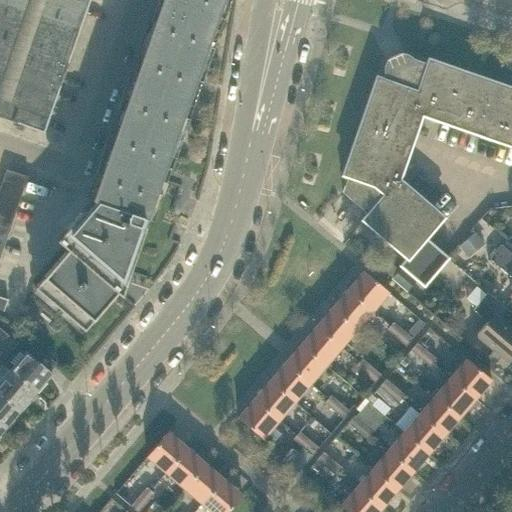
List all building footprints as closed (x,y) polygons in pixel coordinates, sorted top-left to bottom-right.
[(80,28),(0,0),(0,116),(44,132),(80,28)] [(89,0),(0,0),(80,28),(89,0)] [(216,0),(166,0),(97,201),(120,209),(140,217),(141,217),(216,0)] [(383,70),(384,72),(381,78),(377,77),(343,174),(348,175),(342,191),(365,211),(367,213),(363,219),(407,257),(401,265),(424,284),(447,257),(424,237),(442,216),(398,179),(421,113),(511,144),(511,87),(428,59),(427,63),(424,62),(413,58),(412,57),(410,55),(409,54),(407,54),(406,53),(404,52),(400,52),(397,52),(393,53),(390,55),(388,58),(385,60),(385,62),(384,64),(383,66),(383,68),(383,70)] [(24,187),(27,176),(6,169),(2,180),(24,187)] [(0,190),(20,198),(24,187),(2,180),(0,186),(0,190)] [(0,202),(16,208),(20,198),(0,190),(0,202)] [(140,217),(120,209),(97,201),(93,205),(91,207),(88,210),(83,209),(65,230),(67,231),(68,229),(69,230),(73,233),(68,248),(67,249),(39,282),(40,283),(53,294),(48,299),(70,317),(74,312),(87,323),(88,324),(94,318),(116,291),(118,290),(112,285),(115,277),(126,281),(139,244),(145,226),(139,224),(141,217),(140,217)] [(0,214),(13,219),(16,208),(0,202),(0,214)] [(0,226),(9,229),(13,219),(0,214),(0,226)] [(0,238),(5,240),(9,229),(0,226),(0,238)] [(472,254),(482,244),(473,234),(463,243),(472,254)] [(511,255),(500,245),(490,257),(511,275),(511,273),(511,293),(510,295),(511,296),(511,255)] [(372,310),(388,291),(363,270),(347,289),(372,310)] [(488,291),(486,293),(477,285),(466,297),(476,305),(473,309),(488,321),(476,335),(507,361),(511,354),(511,328),(498,316),(506,307),(488,291)] [(357,328),(372,310),(347,289),(332,307),(357,328)] [(341,347),(357,328),(332,307),(316,325),(341,347)] [(397,337),(402,330),(393,322),(390,325),(387,329),(397,337)] [(325,365),(341,347),(316,325),(300,344),(325,365)] [(0,337),(8,335),(0,327),(0,337)] [(402,330),(397,337),(406,345),(412,338),(402,330)] [(420,357),(426,350),(416,342),(411,349),(430,365),(433,362),(430,365),(420,357)] [(310,383),(325,365),(300,344),(285,362),(310,383)] [(48,369),(49,369),(25,349),(9,368),(36,391),(52,372),(48,369)] [(433,362),(435,359),(426,350),(420,357),(430,365),(433,362)] [(365,373),(371,367),(361,358),(356,365),(375,382),(375,381),(365,373)] [(475,398),(491,379),(466,358),(450,377),(475,398)] [(294,402),(310,383),(285,362),(269,380),(294,402)] [(365,373),(375,381),(381,375),(371,367),(365,373)] [(0,392),(20,410),(36,391),(9,368),(0,379),(0,392)] [(459,416),(475,398),(450,377),(435,395),(459,416)] [(389,393),(395,387),(385,379),(380,385),(389,393)] [(278,420),(294,402),(269,380),(254,398),(278,420)] [(404,395),(395,387),(389,393),(380,385),(379,386),(398,402),(402,398),(404,395)] [(0,424),(4,428),(20,410),(0,392),(0,424)] [(334,410),(340,403),(330,395),(324,402),(334,410)] [(444,434),(459,416),(435,395),(419,413),(444,434)] [(263,438),(278,420),(254,398),(238,417),(263,438)] [(370,435),(386,416),(365,398),(356,408),(358,410),(354,415),(363,423),(358,430),(367,438),(370,435)] [(349,411),(340,403),(334,410),(344,418),(347,415),(349,411)] [(428,453),(444,434),(419,413),(403,431),(428,453)] [(358,430),(363,423),(354,415),(348,422),(367,438),(370,435),(367,438),(358,430)] [(305,423),(300,430),(317,443),(322,436),(305,423)] [(166,472),(187,447),(168,431),(147,456),(166,472)] [(303,446),(309,440),(299,431),(293,438),(312,455),(315,451),(312,454),(303,446)] [(413,471),(428,453),(403,431),(388,450),(413,471)] [(315,451),(318,448),(309,440),(303,446),(312,454),(315,451)] [(183,487),(205,462),(187,447),(166,472),(183,487)] [(303,447),(290,462),(299,469),(312,455),(303,447)] [(397,489),(413,471),(388,450),(372,468),(378,473),(397,489)] [(326,466),(332,459),(322,451),(320,454),(317,458),(326,466)] [(332,459),(326,466),(336,474),(339,471),(342,468),(332,459)] [(202,503),(223,478),(205,462),(183,487),(202,503)] [(397,489),(378,473),(372,468),(357,486),(382,507),(397,489)] [(212,511),(226,511),(241,494),(223,478),(202,503),(212,511)] [(139,496),(146,502),(155,493),(147,486),(139,496)] [(348,511),(377,511),(382,507),(357,486),(340,505),(348,511)] [(138,511),(146,502),(139,496),(131,505),(138,511)] [(158,511),(163,507),(155,500),(144,511),(158,511)]
